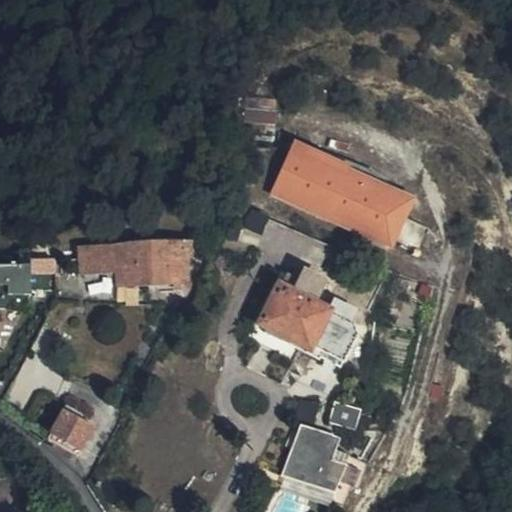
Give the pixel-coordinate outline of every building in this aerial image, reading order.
[(292,140),(269,196),(396,247),(419,191),(292,140)] [(182,283),(190,244),(78,248),(79,276),(112,275),(114,287),(182,283)] [(52,268),(51,254),(22,254),(21,269),(52,268)] [(357,325),(354,315),(317,295),(320,285),(303,275),(298,284),(284,278),(259,326),(264,329),(262,334),(280,344),(283,338),(307,350),(309,348),(342,364),(357,334),(357,333),(357,331),(358,330),(357,329),(357,328),(357,326),(357,325)] [(354,434),(361,413),(331,404),(324,423),(354,434)] [(72,455),(88,428),(61,405),(44,439),(72,455)] [(359,488),(368,462),(334,450),(338,440),(298,425),(280,478),(291,481),(292,477),(314,485),(310,497),(334,506),(336,502),(348,506),(354,486),(359,488)] [(304,495),(310,497),(314,485),(292,477),(291,481),(288,489),(293,491),(295,485),(306,489),(304,495)]
